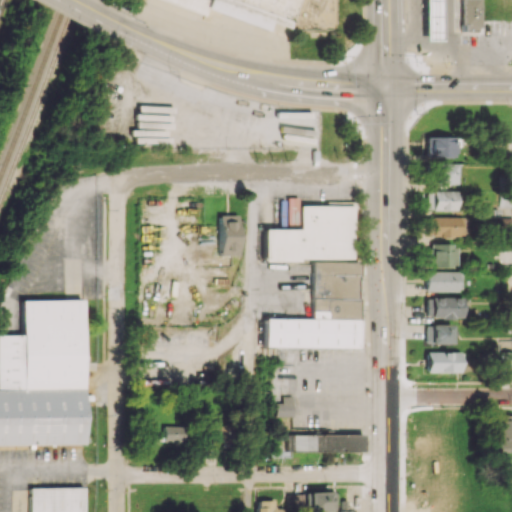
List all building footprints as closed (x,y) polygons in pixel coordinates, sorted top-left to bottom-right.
[(328,32),(333,0),(155,0),(154,4),(270,23),(270,22),(328,32)] [(422,0),(423,39),(439,39),(438,0),(422,0)] [(460,0),(460,30),(480,30),(480,0),(460,0)] [(424,157),(452,157),(452,136),(424,136),(424,157)] [(453,184),(452,163),(431,164),(431,184),(453,184)] [(511,188),(511,175),(499,175),(500,207),(511,207),(511,188)] [(453,211),(453,191),(424,191),(424,210),(453,211)] [(261,229),(261,260),(352,259),(351,205),(296,205),(297,229),(261,229)] [(218,255),(237,255),(236,215),(217,215),(218,255)] [(461,236),(461,217),(425,218),(425,237),(461,236)] [(455,244),(426,244),(425,266),(455,267),(455,244)] [(262,346),(356,347),(357,261),(310,261),(309,318),(262,318),(262,346)] [(460,291),(459,271),(424,272),(424,291),(460,291)] [(460,298),(424,297),(424,317),(459,318),(460,298)] [(0,444),(83,444),(81,299),(19,300),(20,335),(0,334),(0,444)] [(449,325),(424,324),(424,343),(449,343),(449,325)] [(424,372),(457,372),(457,351),(424,352),(424,372)] [(511,365),(511,351),(499,351),(498,365),(511,365)] [(273,417),(291,416),(290,396),(279,396),(279,403),(272,403),(273,417)] [(511,414),(497,415),(498,450),(511,450),(511,414)] [(163,442),(183,442),(184,426),(163,425),(163,442)] [(228,426),(219,425),(216,442),(225,443),(228,426)] [(361,434),(284,435),(284,452),(361,451),(361,434)] [(83,511),(83,487),(28,488),(28,511),(83,511)] [(331,491),(304,492),(305,511),(332,510),(331,491)] [(299,508),(299,494),(286,494),(285,507),(299,508)] [(255,511),(281,511),(282,509),(272,508),(272,500),(255,500),(255,511)]
